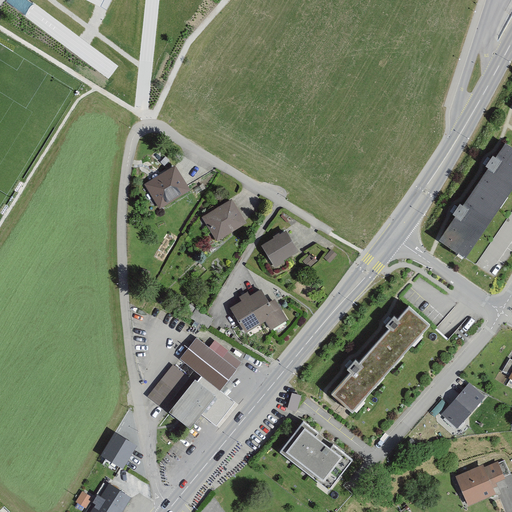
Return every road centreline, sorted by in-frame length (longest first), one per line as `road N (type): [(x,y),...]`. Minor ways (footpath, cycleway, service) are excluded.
road 1 (residential): [(171,506),(156,483),(125,305),(122,222),(132,141),(142,128),(160,127),(282,203)]
road 2 (primary): [(393,236),(171,506)]
road 3 (primary): [(511,41),(393,236)]
road 4 (residential): [(407,419),(496,312)]
road 5 (residential): [(393,236),(496,312)]
